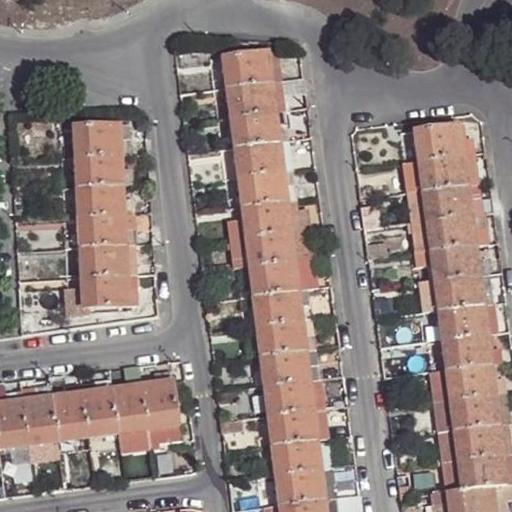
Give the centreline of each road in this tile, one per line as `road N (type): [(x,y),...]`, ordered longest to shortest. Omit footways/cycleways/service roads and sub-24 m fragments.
road 1 (residential): [(331,108),(383,511)]
road 2 (residential): [(157,31),(193,337)]
road 3 (residential): [(0,362),(193,337)]
road 4 (residential): [(208,0),(308,27),(324,47),(331,108)]
road 5 (residential): [(0,47),(39,54),(157,31)]
road 6 (residential): [(193,337),(214,494)]
road 7 (residential): [(331,108),(468,93)]
road 8 (residential): [(214,494),(81,511)]
